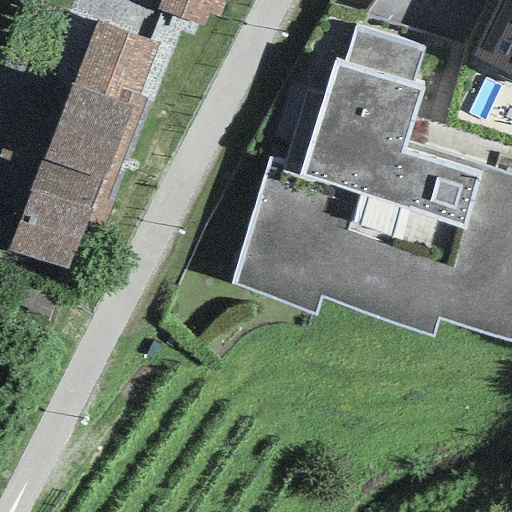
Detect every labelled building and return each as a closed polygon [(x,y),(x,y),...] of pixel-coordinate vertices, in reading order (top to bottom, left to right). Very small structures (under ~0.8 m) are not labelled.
[(160,0),(156,10),(203,27),(208,15),(218,18),(225,0),(160,0)] [(511,0),(496,0),(470,55),(511,75),(511,0)] [(157,43),(96,21),(72,85),(117,102),(121,92),(137,98),(157,43)] [(422,48),(355,27),(344,62),(335,59),(323,96),(307,91),(284,163),(268,157),(228,285),(314,313),(318,299),(433,335),(438,318),(511,341),(511,176),(403,142),(419,90),(410,87),(422,48)] [(72,85),(69,84),(7,250),(67,272),(86,220),(101,225),(146,101),(137,98),(121,92),(117,102),(72,85)]
